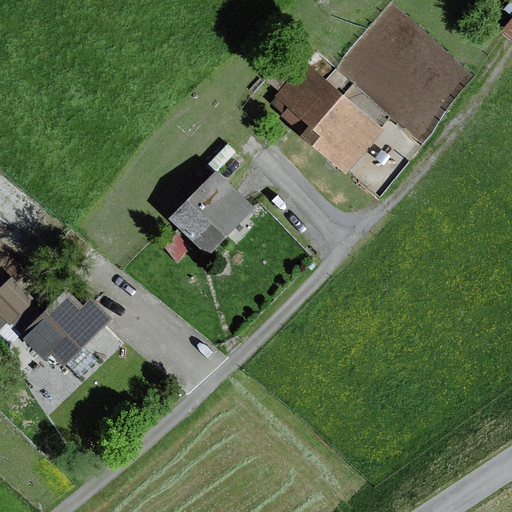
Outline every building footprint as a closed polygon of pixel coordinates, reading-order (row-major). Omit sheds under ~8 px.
[(511,19),(503,31),(511,37),(511,19)] [(265,76),(280,88),(305,59),(290,46),(265,76)] [(280,88),(269,101),(349,169),(385,126),(305,59),(280,88)] [(219,166),(174,213),(213,251),(258,204),(219,166)] [(14,276),(0,288),(0,345),(3,342),(7,346),(22,332),(13,322),(37,300),(14,276)] [(45,309),(22,332),(45,355),(47,357),(53,351),(67,364),(116,317),(94,295),(87,302),(70,285),(45,309)] [(45,309),(37,300),(13,322),(22,332),(45,309)] [(72,366),(85,380),(125,341),(112,328),(72,366)]
